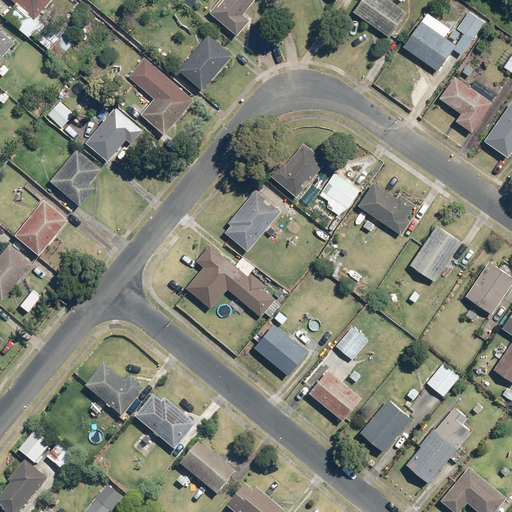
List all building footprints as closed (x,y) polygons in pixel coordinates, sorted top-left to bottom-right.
[(13,0),(34,18),(49,0),(13,0)] [(224,0),(213,13),(228,26),(251,0),(224,0)] [(387,0),(363,0),(355,12),(387,34),(403,11),(387,0)] [(469,13),(458,29),(472,39),(483,23),(469,13)] [(42,23),(31,35),(52,53),(62,41),(42,23)] [(422,25),(406,47),(437,68),(453,46),(422,25)] [(0,58),(13,43),(0,32),(0,58)] [(208,38),(180,70),(201,88),(229,56),(208,38)] [(189,101),(174,89),(175,89),(171,86),(169,85),(139,63),(129,77),(158,98),(143,116),(163,132),(189,101)] [(466,63),(460,71),(469,78),(476,69),(466,63)] [(4,64),(0,68),(0,77),(2,79),(11,70),(4,64)] [(455,78),(441,98),(475,121),(488,101),(455,78)] [(137,94),(132,100),(142,109),(148,103),(137,94)] [(57,103),(48,114),(64,127),(73,116),(57,103)] [(506,156),(511,148),(511,105),(486,142),(506,156)] [(115,112),(88,143),(107,159),(133,128),(115,112)] [(277,180),(296,195),(322,163),(304,148),(277,180)] [(78,154),(54,182),(72,198),(96,169),(78,154)] [(348,206),(358,190),(335,176),(325,192),(348,206)] [(375,186),(362,206),(402,232),(416,212),(375,186)] [(248,249),(278,211),(257,194),(227,232),(248,249)] [(17,237),(38,254),(66,221),(45,203),(17,237)] [(353,205),(340,225),(359,239),(365,229),(370,232),(375,225),(370,222),(373,219),(353,205)] [(275,229),(267,240),(276,246),(284,235),(275,229)] [(414,266),(434,279),(457,242),(437,230),(414,266)] [(9,249),(0,260),(0,295),(3,297),(29,265),(9,249)] [(272,298),(211,249),(198,264),(204,269),(188,289),(210,308),(227,288),(259,314),(272,298)] [(468,296),(491,311),(511,279),(511,278),(489,264),(468,296)] [(26,287),(13,301),(23,310),(35,296),(26,287)] [(412,288),(405,299),(416,306),(423,295),(412,288)] [(469,306),(462,314),(474,324),(481,315),(469,306)] [(511,312),(502,328),(511,333),(511,343),(496,369),(511,379),(511,312)] [(273,329),(258,348),(288,371),(303,352),(273,329)] [(353,329),(340,346),(354,356),(366,339),(353,329)] [(106,365),(86,388),(119,417),(139,394),(106,365)] [(444,366),(430,382),(443,394),(457,378),(444,366)] [(353,368),(347,376),(357,383),(363,376),(353,368)] [(327,373),(313,392),(344,416),(359,396),(327,373)] [(411,385),(403,395),(413,404),(422,394),(411,385)] [(511,388),(508,386),(500,398),(511,405),(511,402),(511,388)] [(155,396),(138,416),(174,447),(192,426),(155,396)] [(477,400),(468,410),(478,418),(487,408),(477,400)] [(96,402),(89,411),(97,418),(104,410),(96,402)] [(363,432),(384,448),(408,419),(387,402),(363,432)] [(409,464),(428,479),(468,431),(450,416),(409,464)] [(146,433),(139,441),(148,450),(156,441),(146,433)] [(21,451),(35,462),(49,445),(34,434),(21,451)] [(59,443),(47,457),(66,473),(78,458),(59,443)] [(200,444),(182,465),(214,491),(231,470),(200,444)] [(0,504),(9,511),(16,511),(45,478),(27,463),(0,495),(0,504)] [(455,511),(464,500),(480,511),(493,511),(504,498),(468,469),(452,490),(443,502),(455,511)] [(182,474),(175,483),(183,490),(191,481),(182,474)] [(278,511),(247,486),(229,508),(234,511),(278,511)] [(88,511),(106,511),(116,499),(105,490),(88,511)] [(55,495),(48,504),(56,510),(63,502),(55,495)]
